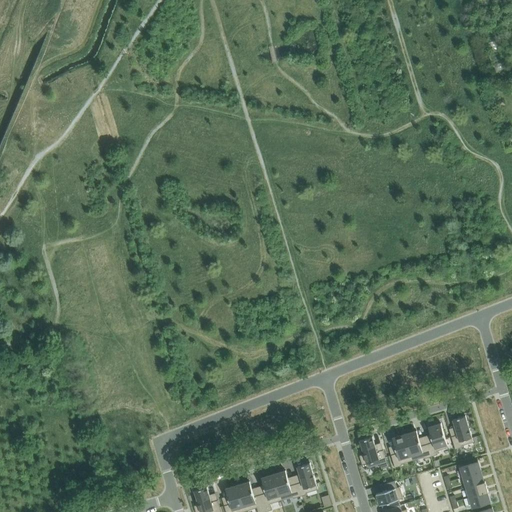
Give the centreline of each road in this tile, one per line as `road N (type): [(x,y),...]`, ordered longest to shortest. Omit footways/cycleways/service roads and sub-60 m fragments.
road 1 (track): [(168,475),(511,376)]
road 2 (residential): [(326,377),(165,438),(161,453),(175,498)]
road 3 (residential): [(480,317),(326,377)]
road 4 (residential): [(326,377),(365,511)]
